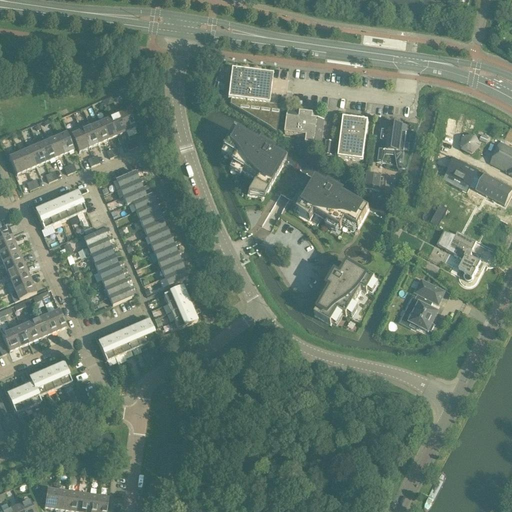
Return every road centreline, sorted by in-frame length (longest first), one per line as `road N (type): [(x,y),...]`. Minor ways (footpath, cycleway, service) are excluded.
road 1 (residential): [(252,300),(182,138),(181,56)]
road 2 (secondary): [(511,91),(473,72),(285,44)]
road 3 (residential): [(456,400),(395,374),(325,358),(260,315)]
road 4 (residential): [(142,415),(151,382),(260,315)]
road 5 (unclassified): [(80,339),(21,205)]
road 6 (residential): [(398,511),(456,400)]
road 7 (residential): [(456,400),(511,292)]
